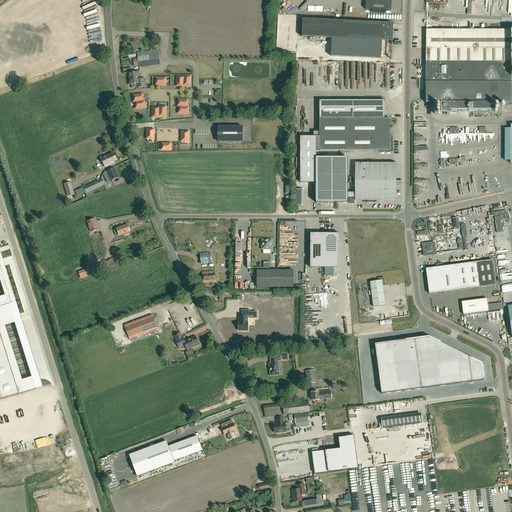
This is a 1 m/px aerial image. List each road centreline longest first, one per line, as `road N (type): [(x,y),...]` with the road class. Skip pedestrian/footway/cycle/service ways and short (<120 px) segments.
road 1 (unclassified): [(99,511),(0,197)]
road 2 (unclassified): [(278,511),(251,401),(156,217)]
road 3 (unclassified): [(511,438),(495,349),(420,306),(408,216)]
road 4 (unclassified): [(408,216),(156,217)]
road 5 (unclassified): [(156,217),(119,98),(109,0)]
road 6 (unclassified): [(408,216),(408,0)]
road 7 (track): [(56,343),(0,162)]
road 8 (unknown): [(363,422),(424,404),(511,395)]
